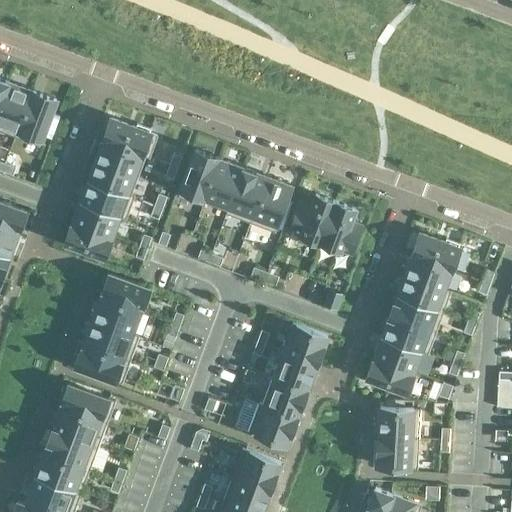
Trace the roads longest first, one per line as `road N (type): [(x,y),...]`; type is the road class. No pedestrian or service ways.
road 1 (residential): [(104,73),(406,183)]
road 2 (residential): [(343,372),(406,183)]
road 3 (residential): [(104,73),(40,242)]
